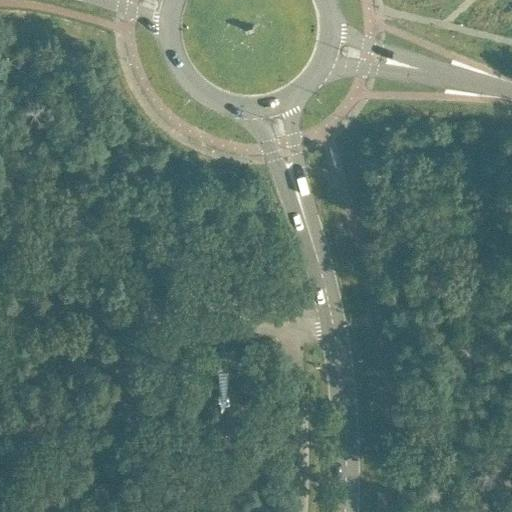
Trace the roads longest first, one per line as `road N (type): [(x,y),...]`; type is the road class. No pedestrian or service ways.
road 1 (tertiary): [(344,511),(338,363),(294,182)]
road 2 (unclassified): [(301,331),(0,304)]
road 3 (tertiary): [(170,23),(175,61),(197,92),(250,112)]
